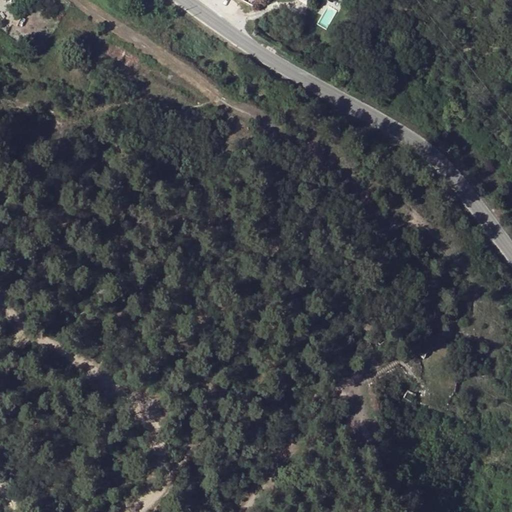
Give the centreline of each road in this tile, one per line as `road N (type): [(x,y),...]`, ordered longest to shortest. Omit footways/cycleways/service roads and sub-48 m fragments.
road 1 (tertiary): [(188,0),(279,66),(439,157),(511,253)]
road 2 (track): [(222,96),(341,181),(403,247),(429,287),(438,320),(435,394)]
road 3 (track): [(400,511),(361,412),(338,402),(307,429),(246,511)]
road 4 (track): [(0,305),(148,419),(163,455),(160,488)]
road 5 (track): [(80,0),(222,96)]
